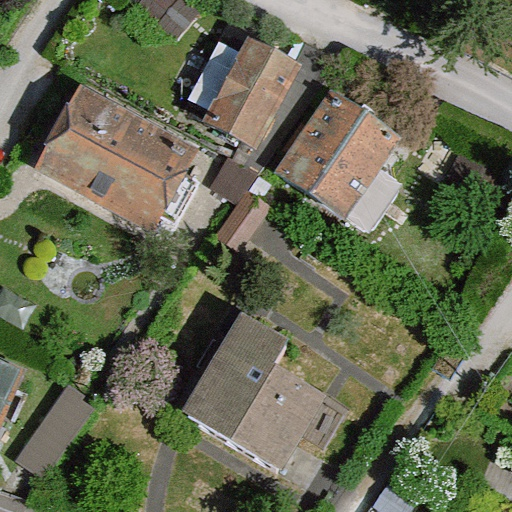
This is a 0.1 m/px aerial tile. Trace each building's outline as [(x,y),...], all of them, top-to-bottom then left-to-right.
[(312,80),(263,51),(213,134),(262,163),(312,80)] [(207,158),(87,92),(41,174),(161,240),(207,158)] [(343,104),(289,186),(362,233),(416,151),(343,104)] [(257,327),(189,431),(292,491),(340,408),(293,383),(306,360),(257,327)] [(0,360),(0,448),(0,449),(33,375),(0,360)] [(73,393),(20,466),(52,486),(102,413),(73,393)]
